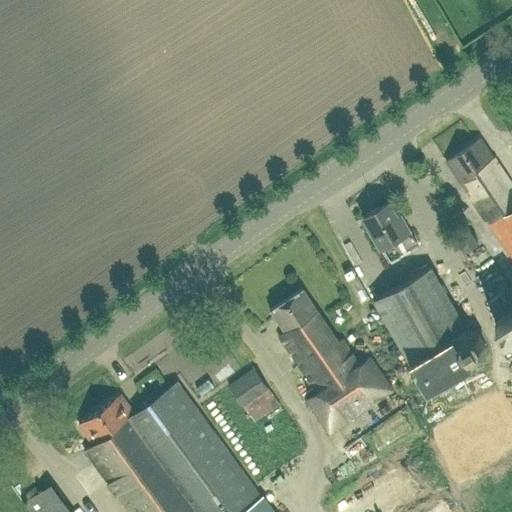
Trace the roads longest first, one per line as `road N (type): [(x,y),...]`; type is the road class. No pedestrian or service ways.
road 1 (tertiary): [(0,412),(511,54)]
road 2 (unknown): [(309,511),(303,439),(252,347)]
road 3 (unknown): [(16,400),(100,511)]
